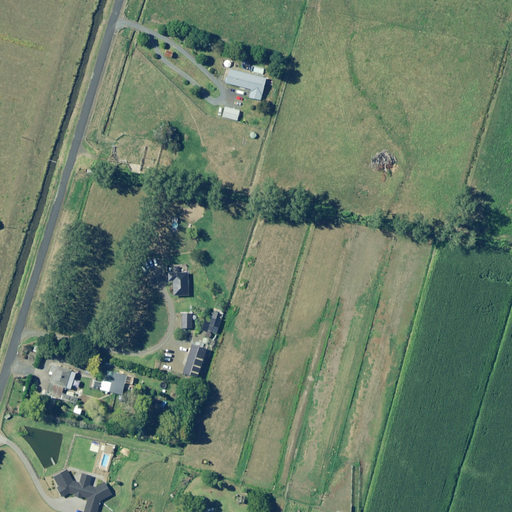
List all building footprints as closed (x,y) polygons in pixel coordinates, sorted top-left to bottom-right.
[(266,79),(229,69),(226,83),(252,90),(250,98),(261,100),(266,79)] [(240,111),(226,107),(223,117),(238,121),(240,111)] [(189,291),(188,273),(169,273),(169,282),(174,281),(174,296),(183,296),(183,291),(189,291)] [(193,329),(193,314),(182,314),(182,328),(193,329)] [(207,349),(193,344),(184,374),(198,378),(207,349)] [(64,387),(71,389),(77,372),(52,364),(50,372),(53,373),(50,382),(51,382),(47,395),(76,404),(78,399),(62,394),(64,387)] [(127,376),(107,371),(102,390),(122,395),(127,376)] [(75,495),(74,496),(83,499),(83,497),(88,499),(84,511),(97,511),(100,502),(112,495),(104,482),(99,485),(96,488),(89,486),(92,476),(83,474),(81,482),(73,480),(68,470),(54,478),(59,487),(57,488),(62,498),(70,494),(75,495)]
